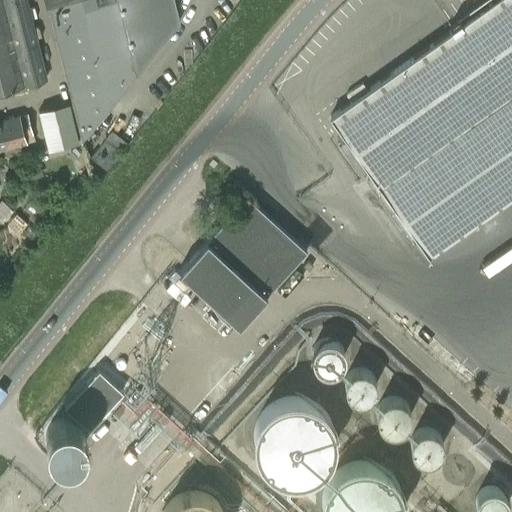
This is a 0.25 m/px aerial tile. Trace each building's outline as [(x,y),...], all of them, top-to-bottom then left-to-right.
[(24,0),(0,0),(0,148),(24,143),(24,142),(33,140),(31,133),(26,115),(18,117),(0,120),(0,90),(13,87),(15,92),(29,89),(28,83),(45,78),(24,0)] [(173,0),(45,0),(81,141),(179,21),(173,0)] [(428,256),(511,196),(511,0),(493,0),(462,22),(460,19),(450,26),(452,30),(330,117),(428,256)] [(77,141),(67,102),(38,109),(48,148),(77,141)] [(188,259),(178,271),(238,325),(306,250),(267,214),(247,196),(197,250),(188,259)] [(383,378),(379,372),(373,368),(365,366),(358,368),(352,372),(348,378),(346,385),(348,393),(352,399),(358,403),(365,404),(373,403),(379,398),(383,392),(384,385),(383,378)] [(98,369),(64,406),(87,428),(122,391),(98,369)] [(415,407),(411,401),(405,397),(397,396),(390,397),(384,401),(380,407),(378,415),(380,422),(384,428),(390,432),(397,434),(405,432),(411,428),(415,422),(416,414),(415,407)] [(330,424),(321,411),(308,402),(293,399),(278,402),(265,411),(256,424),(253,439),(256,455),(265,468),(278,476),(294,479),(309,476),(322,467),(330,454),(333,439),(330,424)] [(62,418),(56,419),(50,423),(45,428),(43,435),(43,441),(45,447),(48,453),(54,457),(60,459),(66,459),(73,457),(79,453),(83,447),(84,440),(84,433),(81,427),(76,422),(69,418),(62,418)] [(446,438),(442,432),(436,428),(428,427),(421,428),(415,432),(411,439),(409,446),(411,453),(415,459),(421,463),(429,465),(436,463),(442,459),(446,453),(447,446),(446,438)] [(403,488),(394,475),(381,466),(366,463),(350,466),(337,475),(329,488),(326,503),(327,511),(404,511),(406,503),(403,488)] [(511,511),(511,491),(511,490),(504,486),(497,484),(490,486),(484,490),(480,496),(478,503),(480,511),(511,511)] [(224,511),(217,500),(206,493),(193,491),(181,493),(170,501),(163,511),(162,511),(224,511)]
